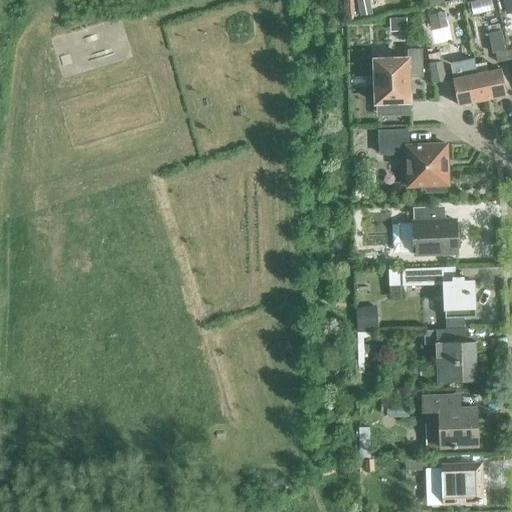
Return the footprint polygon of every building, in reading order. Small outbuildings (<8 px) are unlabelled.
[(346,4),(351,13),(369,4),(366,0),(351,0),(352,1),(346,4)] [(426,16),(433,45),(452,41),(445,11),(426,16)] [(488,33),(492,53),(504,50),(500,31),(488,33)] [(374,59),(376,103),(410,102),(409,77),(423,76),(422,48),(407,49),(407,58),(374,59)] [(451,57),(441,59),(439,52),(428,55),(429,63),(428,63),(432,83),(446,80),(445,73),(454,71),(451,57)] [(477,74),(482,100),(507,95),(501,69),(487,72),(485,62),(475,64),(477,74)] [(458,105),(482,100),(477,74),(453,79),(458,105)] [(447,144),(407,146),(407,130),(379,131),(380,154),(406,153),(408,186),(427,185),(427,191),(446,190),(445,185),(448,185),(447,144)] [(456,220),(424,222),(423,207),(412,207),(414,254),(457,252),(456,220)] [(358,248),(367,267),(385,259),(377,240),(358,248)] [(463,278),(455,278),(454,268),(403,270),(404,284),(444,283),(446,317),(475,316),(474,281),(463,282),(463,278)] [(355,308),(357,330),(378,328),(377,306),(355,308)] [(476,342),(467,343),(467,329),(424,330),(424,346),(437,345),(438,382),(478,380),(476,342)] [(357,373),(357,393),(381,393),(380,351),(368,351),(368,373),(357,373)] [(475,409),(459,409),(458,396),(423,397),(424,412),(426,412),(427,448),(453,447),(453,448),(456,448),(456,445),(472,445),(472,433),(476,433),(475,409)] [(405,458),(405,471),(437,470),(436,456),(405,458)] [(481,498),(480,465),(442,466),(443,485),(428,486),(429,503),(445,503),(445,502),(478,501),(478,502),(482,502),(481,498)]
